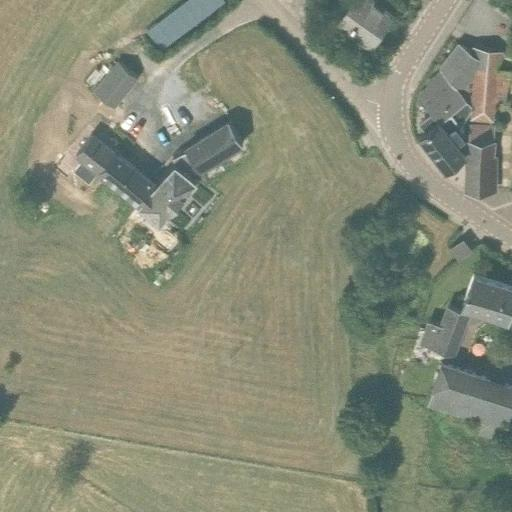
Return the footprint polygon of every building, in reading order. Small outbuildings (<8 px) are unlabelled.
[(375,0),(350,0),(336,22),(370,45),(392,12),(375,0)] [(170,42),(156,22),(147,30),(161,49),(170,42)] [(446,167),(462,155),(466,151),(458,141),(464,136),(461,133),(460,125),(470,112),(470,119),(494,121),(497,68),(505,51),(474,45),(472,52),(459,42),(440,68),(441,69),(427,84),(429,86),(420,97),(433,113),(422,122),(427,129),(421,135),(431,148),(446,167)] [(137,80),(113,54),(78,86),(102,112),(137,80)] [(207,135),(201,139),(215,160),(220,156),(243,142),(230,121),(207,135)] [(467,138),(492,139),(493,139),(495,123),(470,122),(467,138)] [(491,191),(492,139),(467,138),(467,191),(491,191)] [(139,204),(155,185),(126,160),(119,155),(116,153),(98,139),(85,158),(100,171),(110,179),(139,204)] [(199,170),(215,160),(201,139),(186,148),(173,156),(175,162),(191,174),(191,175),(199,170)] [(139,204),(160,221),(196,179),(191,175),(191,174),(175,162),(155,185),(139,204)] [(466,257),(475,246),(467,239),(457,250),(466,257)] [(475,321),(479,310),(489,314),(508,320),(511,309),(511,287),(473,274),(467,293),(463,305),(462,308),(447,303),(439,322),(428,319),(419,342),(456,355),(468,323),(469,323),(475,321)] [(467,431),(500,439),(511,404),(511,386),(440,362),(428,403),(472,417),(467,431)]
